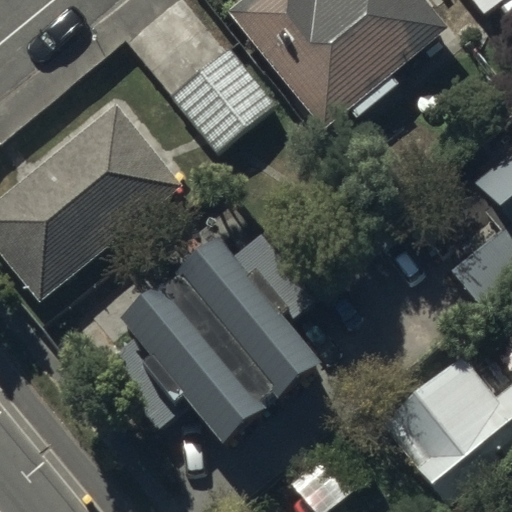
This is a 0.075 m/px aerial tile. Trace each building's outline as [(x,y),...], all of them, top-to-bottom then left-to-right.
[(320,0),(263,0),(232,25),(327,142),(451,42),(416,0),(324,0),(322,2),(320,0)] [(511,0),(477,0),(493,21),(511,6),(511,0)] [(231,67),(170,116),(216,174),(277,125),(231,67)] [(120,117),(0,214),(0,259),(43,312),(185,197),(120,117)] [(501,251),(448,291),(479,331),(511,305),(511,170),(466,205),(501,251)] [(327,404),(220,273),(128,347),(157,382),(149,389),(186,435),(192,429),(234,480),(271,450),(266,445),(281,432),(285,437),(327,404)] [(511,403),(495,418),(465,383),(387,448),(420,488),(414,492),(430,511),(470,511),(511,477),(511,403)] [(332,468),(291,504),(298,511),(351,511),(362,503),(332,468)]
